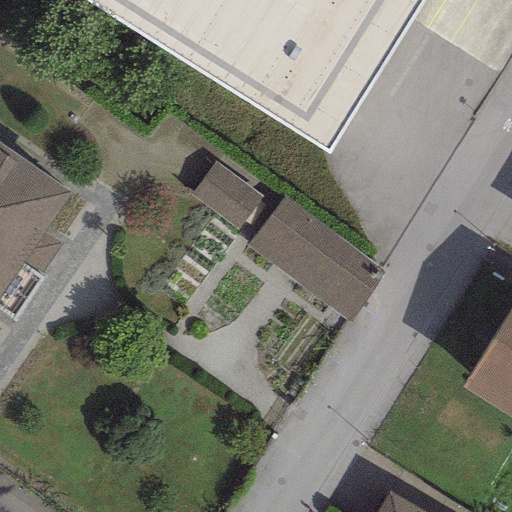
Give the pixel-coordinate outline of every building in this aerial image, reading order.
[(81,0),(328,154),(421,0),(81,0)] [(0,291),(67,194),(0,147),(0,291)] [(260,198),(213,163),(188,196),(235,232),(260,198)] [(385,273),(281,198),(245,247),(349,323),(385,273)] [(511,419),(511,303),(459,386),(511,419)] [(417,511),(386,493),(374,511),(417,511)]
